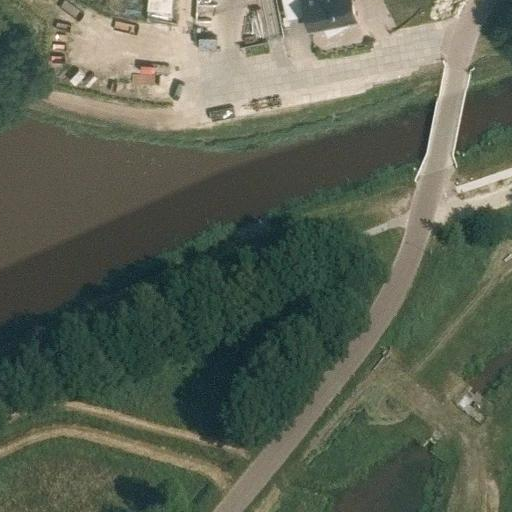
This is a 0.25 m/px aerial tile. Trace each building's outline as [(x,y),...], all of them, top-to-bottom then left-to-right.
[(176,23),(176,0),(152,0),(152,22),(176,23)] [(333,22),(336,29),(349,23),(349,20),(354,19),(349,0),(283,0),(287,16),(305,12),(309,27),(333,22)] [(253,23),(257,39),(269,36),(264,20),(253,23)] [(220,49),(220,36),(202,36),(202,49),(220,49)] [(314,92),(315,100),(345,99),(344,90),(314,92)] [(267,103),(269,114),(294,110),(292,99),(267,103)]
